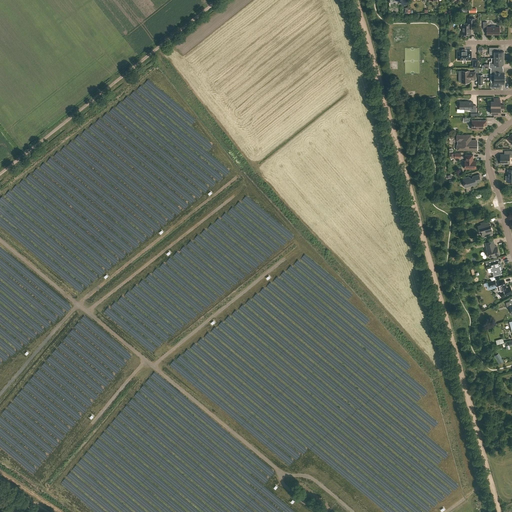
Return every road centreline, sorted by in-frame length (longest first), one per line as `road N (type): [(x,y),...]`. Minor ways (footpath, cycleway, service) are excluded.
road 1 (track): [(355,0),(498,511)]
road 2 (unclassified): [(0,172),(216,0)]
road 3 (residential): [(511,254),(487,166),(489,137),(511,121)]
